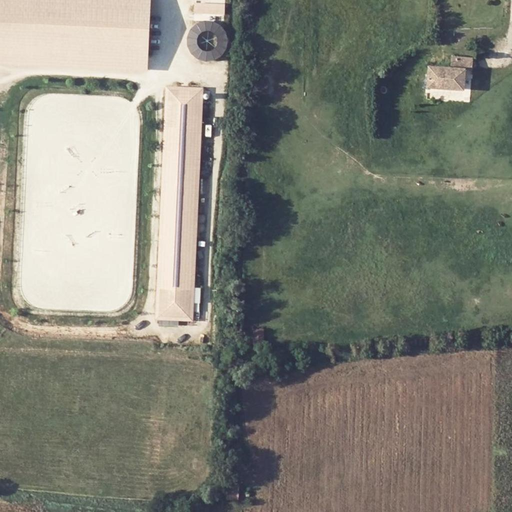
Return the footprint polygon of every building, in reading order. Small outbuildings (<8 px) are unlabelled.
[(151,0),(0,0),(0,61),(149,68),(151,0)] [(227,14),(227,0),(196,0),(196,14),(227,14)] [(233,48),(216,15),(185,32),(203,64),(233,48)] [(447,68),(425,65),(422,85),(458,90),(460,70),(468,71),(469,59),(448,57),(447,68)] [(200,91),(167,89),(157,316),(189,317),(200,91)] [(266,343),(266,327),(255,328),(255,343),(266,343)] [(227,482),(226,497),(238,497),(239,483),(227,482)]
